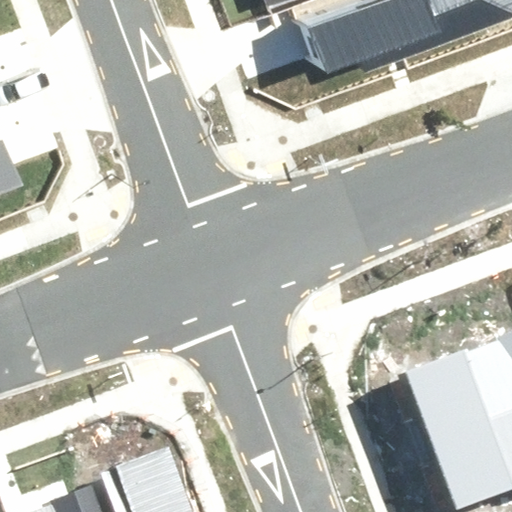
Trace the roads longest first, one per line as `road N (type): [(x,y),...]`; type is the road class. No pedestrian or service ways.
road 1 (residential): [(218,269),(511,165)]
road 2 (residential): [(116,0),(218,269)]
road 3 (residential): [(218,269),(310,511)]
road 4 (residential): [(0,347),(218,269)]
